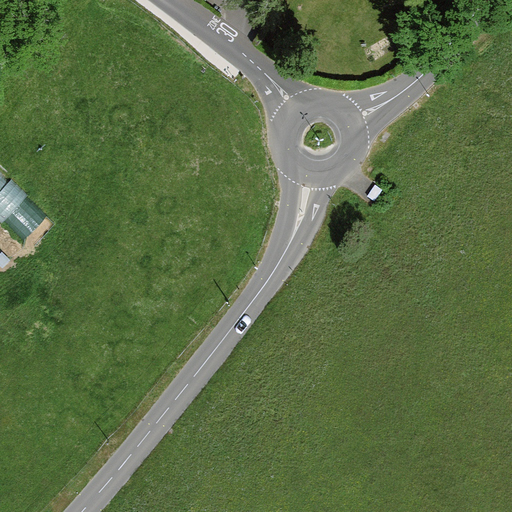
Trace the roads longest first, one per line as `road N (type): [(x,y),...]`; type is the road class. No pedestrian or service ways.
road 1 (tertiary): [(311,173),(277,266),(81,511)]
road 2 (tertiary): [(485,0),(422,76),(351,123)]
road 3 (residential): [(168,0),(244,56),(296,109)]
